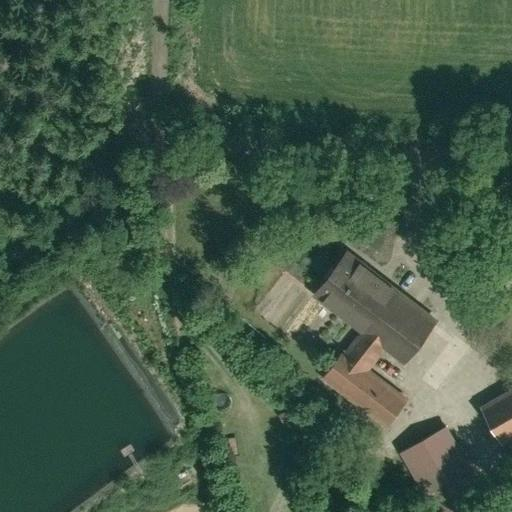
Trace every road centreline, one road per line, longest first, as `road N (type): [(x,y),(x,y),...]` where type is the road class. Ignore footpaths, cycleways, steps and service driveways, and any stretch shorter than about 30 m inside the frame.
road 1 (unclassified): [(0,275),(157,175),(226,158),(511,161)]
road 2 (track): [(157,175),(178,316),(242,421),(270,511)]
